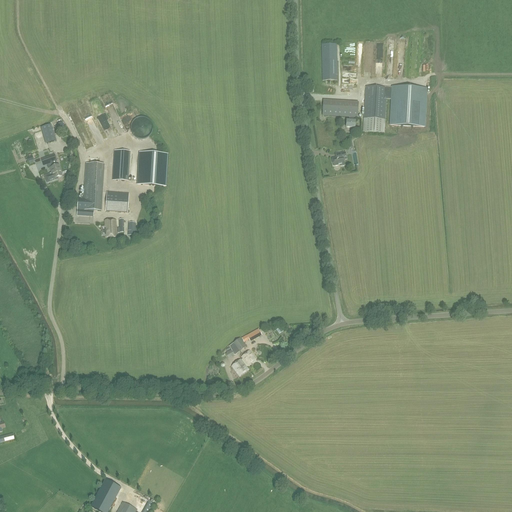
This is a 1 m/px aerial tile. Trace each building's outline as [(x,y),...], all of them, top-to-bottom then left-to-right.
[(337,81),(336,44),(322,45),(322,81),(337,81)] [(358,72),(344,71),(343,87),(358,88),(358,72)] [(424,127),(426,89),(414,88),(413,88),(405,88),(403,88),(393,87),(393,88),(387,88),(366,87),(363,132),(384,134),(386,99),(392,99),(391,125),(424,127)] [(330,101),(329,117),(357,118),(358,103),(330,101)] [(114,121),(116,126),(123,123),(121,118),(114,121)] [(95,121),(90,122),(94,131),(99,129),(95,121)] [(55,140),(51,127),(43,130),(46,143),(55,140)] [(130,152),(115,151),(113,180),(128,181),(130,152)] [(165,187),(167,154),(140,153),(138,185),(165,187)] [(345,153),(336,155),(336,158),(332,159),(334,166),(340,165),(340,166),(345,165),(344,160),(347,159),(345,153)] [(48,165),(49,169),(56,166),(54,162),(57,162),(55,157),(51,158),(51,157),(42,160),(44,166),(48,165)] [(105,165),(101,165),(87,164),(84,200),(78,199),(77,216),(93,217),(94,211),(101,212),(102,195),(105,165)] [(62,172),(59,165),(56,166),(49,169),(47,169),(49,175),(48,176),(48,175),(45,176),(47,183),(58,179),(58,178),(62,176),(61,172),(62,172)] [(106,212),(128,213),(129,194),(107,193),(106,212)] [(119,220),(119,228),(116,229),(116,221),(105,221),(105,238),(116,237),(116,233),(124,233),(124,220),(119,220)] [(247,336),(250,342),(262,336),(258,330),(247,336)] [(230,346),(231,349),(226,352),(226,353),(225,354),(228,359),(237,354),(246,347),(239,338),(233,343),(230,346)] [(256,360),(250,351),(242,357),(248,365),(256,360)] [(249,370),(241,360),(232,367),(240,377),(249,370)] [(100,511),(108,511),(121,489),(105,480),(91,507),(100,511)] [(135,511),(137,510),(123,502),(117,511),(135,511)]
